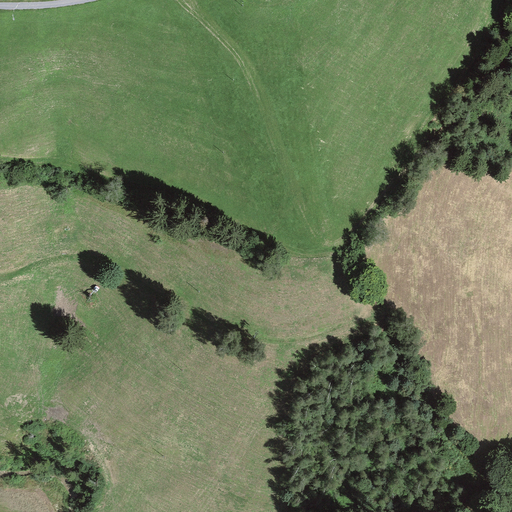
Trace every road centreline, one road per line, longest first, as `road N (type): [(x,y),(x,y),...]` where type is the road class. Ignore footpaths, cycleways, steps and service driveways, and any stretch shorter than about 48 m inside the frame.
road 1 (track): [(178,0),(260,96),(305,214),(328,244),(357,231),(511,51)]
road 2 (track): [(0,275),(77,255),(242,335),(301,341),(356,323)]
